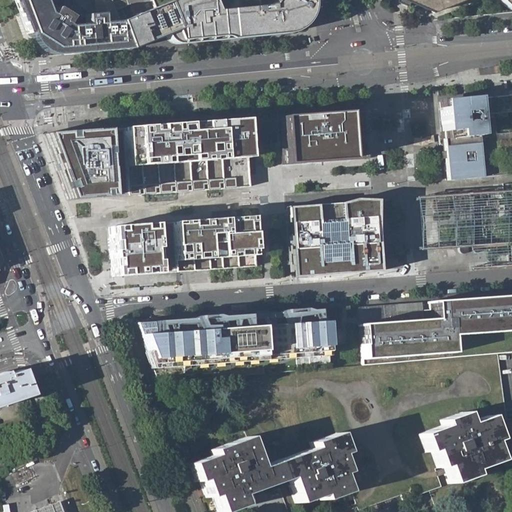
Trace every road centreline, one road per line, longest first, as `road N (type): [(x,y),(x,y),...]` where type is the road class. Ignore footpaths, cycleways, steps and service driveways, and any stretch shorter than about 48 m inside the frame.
road 1 (residential): [(511,279),(90,310)]
road 2 (primary): [(362,61),(45,86),(4,79)]
road 3 (primary): [(12,104),(340,82),(362,61)]
road 4 (secondary): [(167,511),(90,310)]
road 5 (secondary): [(40,328),(115,511)]
road 6 (secondary): [(79,281),(12,104)]
road 7 (primary): [(511,35),(385,39),(362,61)]
road 8 (primary): [(362,61),(387,77),(511,59)]
